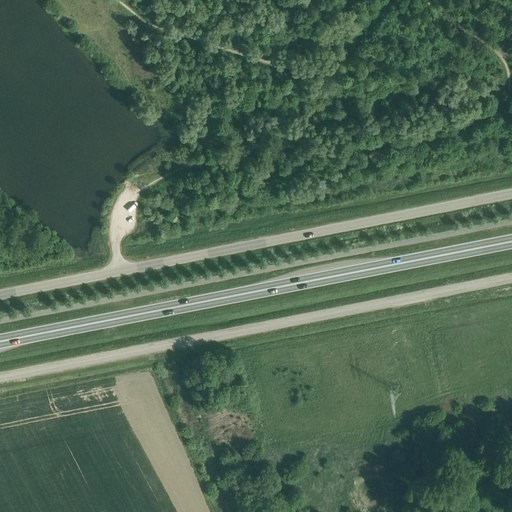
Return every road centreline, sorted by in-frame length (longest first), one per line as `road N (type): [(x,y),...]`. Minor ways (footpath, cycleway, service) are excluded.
road 1 (track): [(115,244),(136,193),(179,169),(270,148),(423,138),(461,129),(500,105),(508,89),(504,61),(423,0)]
road 2 (trunk): [(0,340),(511,237)]
road 3 (unclassified): [(0,294),(511,193)]
road 4 (unclassified): [(0,378),(511,278)]
road 5 (track): [(383,0),(342,58),(303,70),(156,27),(117,0)]
